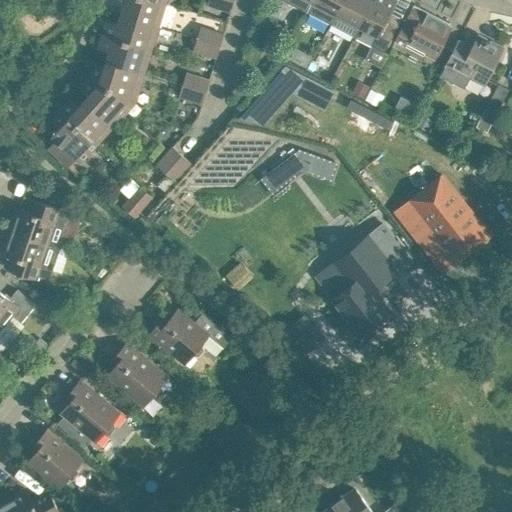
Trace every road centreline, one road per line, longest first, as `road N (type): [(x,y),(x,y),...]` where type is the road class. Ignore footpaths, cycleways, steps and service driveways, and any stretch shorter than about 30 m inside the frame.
road 1 (unclassified): [(511,280),(225,511)]
road 2 (residential): [(0,437),(141,279)]
road 3 (residential): [(221,118),(248,0)]
